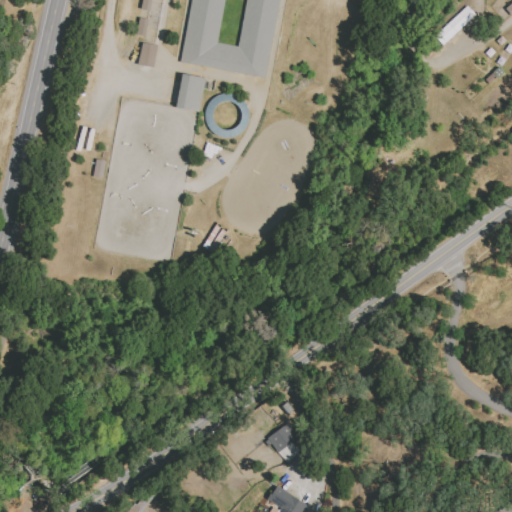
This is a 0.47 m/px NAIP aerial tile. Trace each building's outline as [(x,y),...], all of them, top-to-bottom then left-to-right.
[(141,0),(152,0),(150,11),(140,9),(141,0)] [(225,0),(216,48),(239,53),(248,0),(287,0),(272,87),(178,69),(190,0),(225,0)] [(139,19),(149,21),(146,40),(135,38),(139,19)] [(439,36),(458,20),(462,25),(444,41),(439,36)] [(156,45),(141,42),(136,65),(152,68),(156,45)] [(183,75),(206,79),(199,114),(176,110),(183,75)] [(101,178),(104,161),(95,159),(91,177),(101,178)] [(403,187),(420,166),(427,172),(409,192),(403,187)] [(374,199),(373,198),(384,184),(387,186),(391,181),(397,186),(392,193),(394,195),(387,203),(381,199),(378,203),(376,202),(375,203),(373,201),(374,199)] [(360,244),(353,239),(356,234),(363,239),(360,244)] [(285,401),(292,410),(286,415),(279,406),(285,401)] [(286,422),(297,437),(276,452),(265,438),(286,422)] [(275,485),(306,505),(302,511),(276,511),(279,508),(266,499),(275,485)] [(511,511),(511,503),(494,511),(511,511)]
